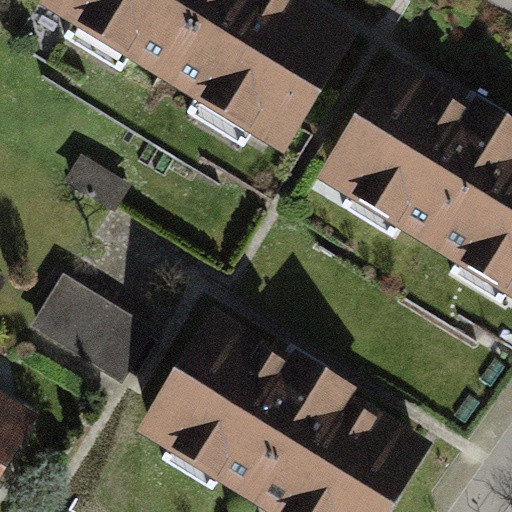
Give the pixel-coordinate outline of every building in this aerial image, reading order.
[(358,24),(318,0),(48,0),(43,9),(285,146),(358,24)] [(511,125),(396,53),(320,180),(511,300),(511,125)] [(33,331),(125,386),(161,325),(69,270),(33,331)] [(393,511),(433,445),(212,308),(137,433),(265,511),(393,511)] [(0,466),(27,421),(0,404),(0,466)]
